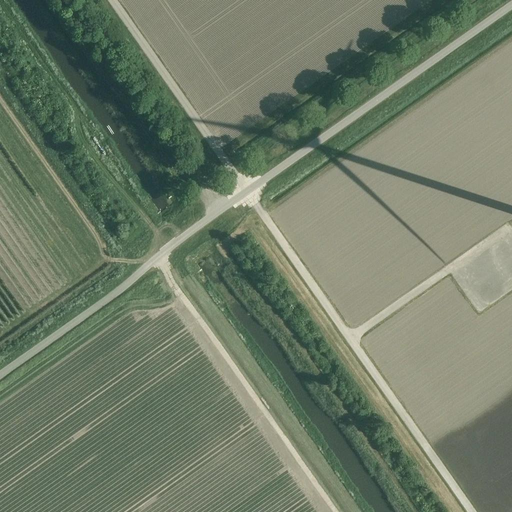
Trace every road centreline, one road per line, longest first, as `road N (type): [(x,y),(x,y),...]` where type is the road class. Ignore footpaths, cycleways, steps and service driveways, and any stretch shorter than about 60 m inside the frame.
road 1 (unclassified): [(0,374),(511,4)]
road 2 (track): [(0,2),(80,115),(81,137),(164,252)]
